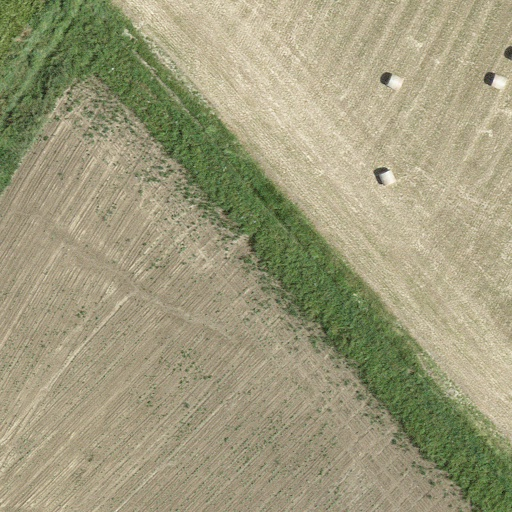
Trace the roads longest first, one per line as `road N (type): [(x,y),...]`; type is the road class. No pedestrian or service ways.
road 1 (track): [(63,0),(511,462)]
road 2 (track): [(0,127),(70,6)]
